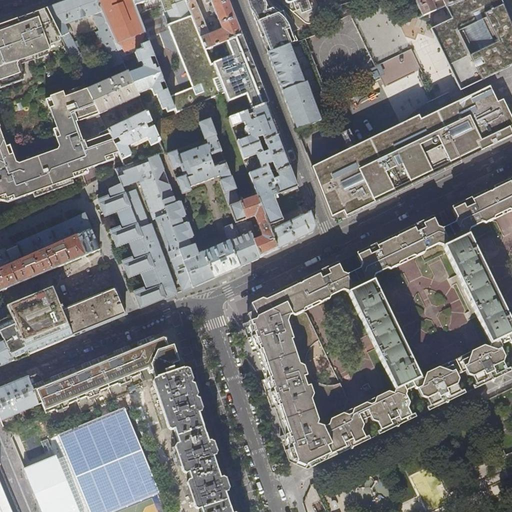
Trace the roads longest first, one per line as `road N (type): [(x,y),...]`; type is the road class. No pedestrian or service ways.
road 1 (residential): [(331,243),(237,0)]
road 2 (residential): [(0,378),(166,309),(207,303)]
road 3 (residential): [(207,303),(275,511)]
road 4 (residential): [(331,243),(511,155)]
road 5 (residential): [(207,303),(331,243)]
